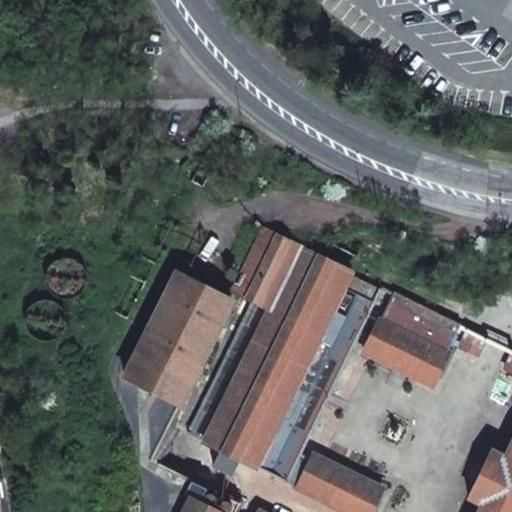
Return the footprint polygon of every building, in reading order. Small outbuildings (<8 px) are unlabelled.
[(298,487),(347,511),(371,511),(381,489),(313,454),(310,459),(300,454),(370,312),(381,317),(380,319),(379,318),(363,351),(432,384),(448,352),(447,351),(460,326),(263,228),(229,298),(176,272),(124,376),(177,402),(171,415),(188,421),(190,417),(194,419),(187,433),(221,449),(212,464),(231,473),(239,458),(287,482),(287,481),(300,487),(298,487)] [(97,342),(113,350),(156,262),(140,254),(97,342)] [(459,346),(477,354),(485,338),(468,329),(459,346)] [(511,352),(503,368),(511,371),(511,352)] [(511,511),(511,441),(505,455),(491,448),(468,497),(481,504),(477,511),(261,511),(267,498),(254,488),(246,505),(191,480),(183,496),(188,499),(181,511),(511,511)]
